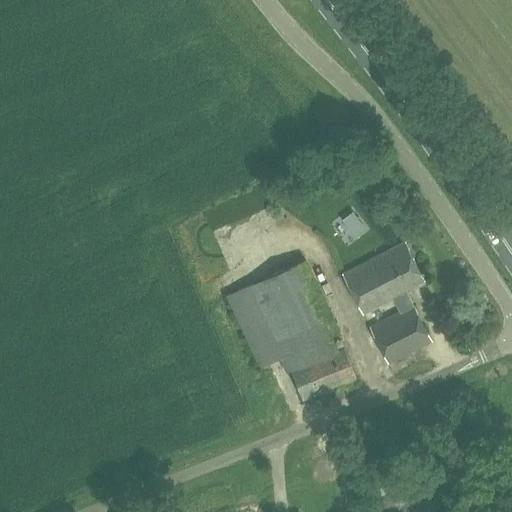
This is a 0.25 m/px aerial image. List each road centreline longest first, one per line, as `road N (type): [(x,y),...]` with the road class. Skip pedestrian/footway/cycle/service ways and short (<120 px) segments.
road 1 (unclassified): [(88,511),(511,341)]
road 2 (unclassified): [(265,0),(406,150),(511,311)]
road 3 (primary): [(511,250),(324,0)]
